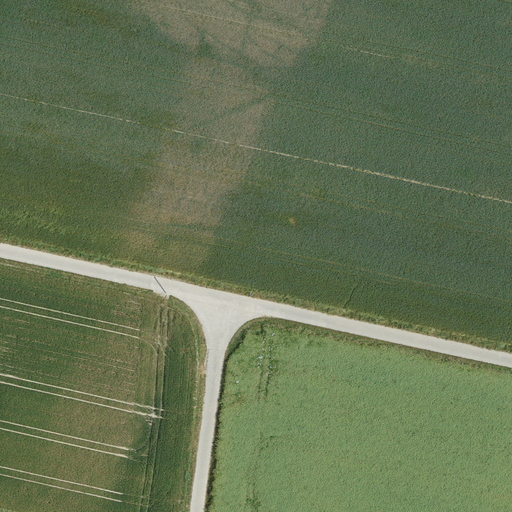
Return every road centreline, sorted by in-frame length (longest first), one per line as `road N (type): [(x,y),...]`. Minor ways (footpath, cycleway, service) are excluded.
road 1 (unclassified): [(0,251),(511,362)]
road 2 (track): [(219,300),(197,511)]
